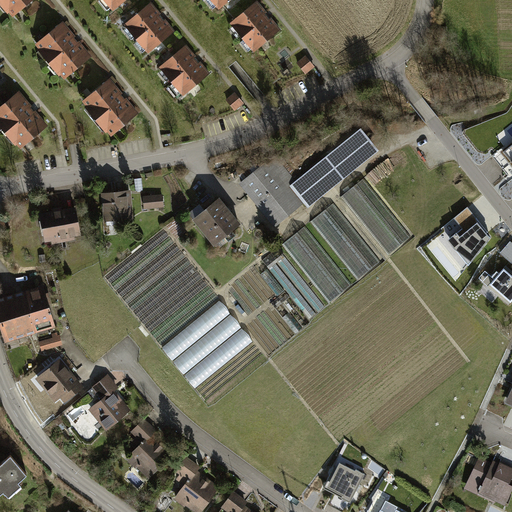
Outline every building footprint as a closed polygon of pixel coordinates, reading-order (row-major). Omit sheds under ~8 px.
[(10,0),(22,15),(40,0),(10,0)] [(103,0),(112,11),(126,0),(103,0)] [(230,0),(210,0),(218,10),(230,0)] [(257,1),(230,22),(254,52),(280,31),(257,1)] [(151,3),(124,25),(147,53),(174,31),(151,3)] [(73,22),(45,44),(72,80),(101,58),(73,22)] [(209,73),(186,46),(159,69),(182,96),(209,73)] [(314,68),(305,57),(297,64),(306,75),(314,68)] [(108,80),(80,102),(107,137),(136,115),(108,80)] [(19,91),(0,105),(0,125),(18,149),(46,127),(19,91)] [(242,105),(233,94),(225,101),(234,112),(242,105)] [(263,165),(244,181),(278,223),(317,192),(320,196),(378,150),(362,130),(298,180),(280,157),(265,168),(263,165)] [(511,145),(502,153),(511,166),(511,145)] [(412,236),(364,178),(341,197),(389,255),(412,236)] [(104,194),(106,220),(133,217),(130,191),(104,194)] [(163,196),(144,197),(145,208),(164,207),(163,196)] [(220,200),(195,219),(214,243),(239,223),(220,200)] [(381,262),(334,203),(311,221),(358,280),(381,262)] [(463,228),(449,240),(469,265),(491,238),(487,233),(488,232),(468,207),(455,218),(463,228)] [(75,209),(42,215),(46,241),(80,235),(75,209)] [(305,227),(283,245),(331,304),(353,286),(305,227)] [(271,268),(310,319),(327,306),(288,255),(271,268)] [(495,279),(489,287),(509,304),(511,299),(511,287),(511,271),(506,266),(500,274),(497,271),(492,277),(495,279)] [(44,290),(26,295),(35,329),(54,323),(44,290)] [(26,295),(0,302),(0,318),(6,337),(35,329),(26,295)] [(195,387),(254,342),(222,301),(163,345),(195,387)] [(54,338),(40,342),(42,350),(57,346),(54,338),(58,337),(57,333),(53,334),(54,338)] [(60,360),(42,375),(48,383),(45,385),(56,399),(60,396),(65,401),(82,388),(60,360)] [(103,399),(96,405),(103,414),(99,418),(107,428),(129,410),(113,390),(117,387),(107,376),(89,391),(93,395),(97,392),(103,399)] [(144,419),(133,431),(144,442),(134,452),(141,459),(138,463),(151,475),(170,454),(155,440),(152,443),(148,439),(156,430),(144,419)] [(0,492),(3,490),(5,492),(13,485),(16,489),(21,485),(18,481),(27,474),(11,456),(0,465),(0,492)] [(187,457),(177,471),(189,480),(181,492),(189,498),(186,502),(200,511),(217,489),(200,477),(198,480),(193,477),(201,467),(187,457)] [(479,458),(469,481),(481,487),(480,488),(497,496),(496,499),(505,503),(511,488),(511,485),(508,484),(511,475),(511,470),(493,461),(492,464),(479,458)] [(355,470),(338,462),(326,486),(344,495),(342,499),(350,503),(365,473),(356,469),(355,470)] [(233,492),(224,505),(232,511),(247,511),(246,511),(240,511),(247,502),(233,492)]
